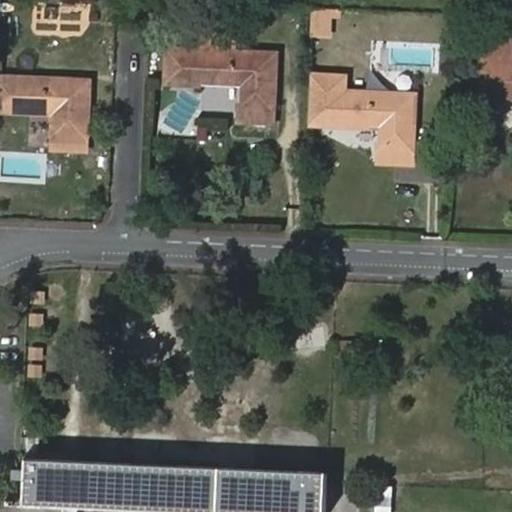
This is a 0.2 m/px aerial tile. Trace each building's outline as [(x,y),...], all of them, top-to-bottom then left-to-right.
[(0,19),(13,22),(15,7),(0,4),(0,19)] [(337,8),(311,8),(311,37),(337,38),(337,8)] [(511,62),(510,62),(511,37),(482,36),(480,60),(478,94),(511,96),(511,62)] [(272,107),(273,95),(275,53),(166,47),(165,79),(198,81),(198,79),(240,82),(239,105),(272,107)] [(53,132),(86,135),(89,79),(0,75),(0,107),(29,109),(30,106),(54,107),(53,132)] [(380,146),(411,148),(414,94),(336,89),(334,124),(368,125),(368,123),(381,124),(380,146)] [(271,123),(272,107),(239,105),(238,120),(271,123)] [(85,150),(86,135),(53,132),(53,147),(85,150)] [(411,165),(411,148),(380,146),(379,163),(411,165)] [(133,511),(322,511),(324,485),(325,473),(25,460),(23,507),(0,505),(0,511),(59,511),(60,509),(133,511)] [(375,511),(393,511),(394,485),(376,484),(375,511)]
